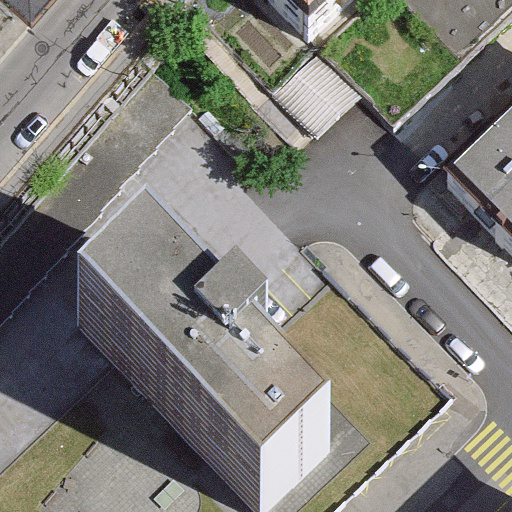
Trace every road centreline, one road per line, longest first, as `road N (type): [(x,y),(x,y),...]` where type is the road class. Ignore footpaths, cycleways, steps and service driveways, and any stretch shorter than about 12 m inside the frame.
road 1 (unclassified): [(511,370),(326,184)]
road 2 (residential): [(107,0),(0,119)]
